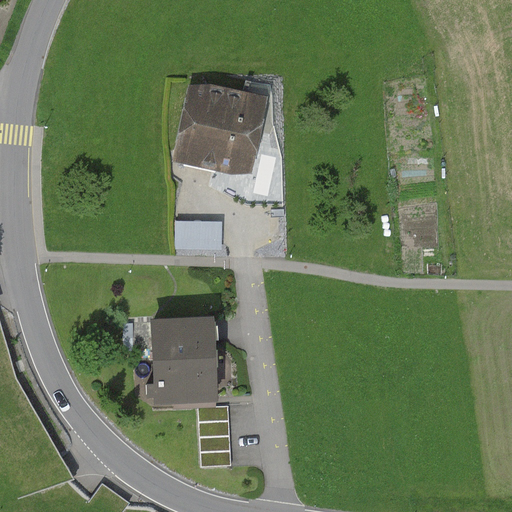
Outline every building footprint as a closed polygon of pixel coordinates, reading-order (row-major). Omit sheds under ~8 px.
[(206,84),(186,85),(171,162),(227,174),(249,174),(266,97),(206,84)] [(219,222),(175,223),(175,251),(219,250),(219,222)] [(209,317),(146,320),(151,403),(213,399),(210,334),(209,317)] [(0,322),(0,500),(21,499),(72,479),(66,468),(15,378),(0,322)] [(225,407),(198,408),(200,467),(228,465),(227,437),(225,407)] [(124,511),(130,503),(100,484),(92,498),(113,511),(124,511)]
